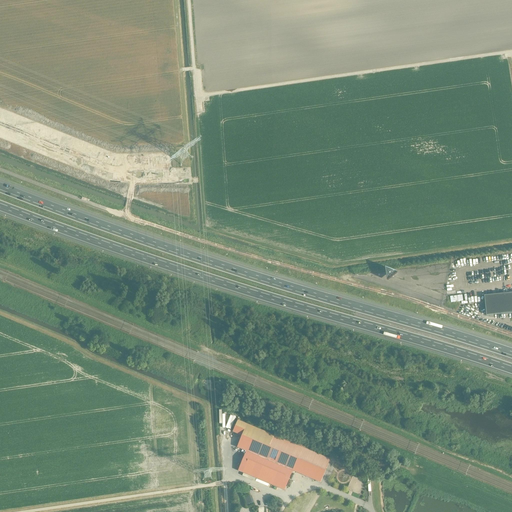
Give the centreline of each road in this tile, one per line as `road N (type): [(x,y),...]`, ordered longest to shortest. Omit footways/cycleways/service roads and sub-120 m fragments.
road 1 (track): [(511,476),(0,261)]
road 2 (motorway): [(511,351),(223,265),(0,185)]
road 3 (motorway): [(0,207),(190,274),(511,370)]
road 4 (track): [(372,511),(321,485),(285,493),(251,480),(24,511)]
road 5 (track): [(251,480),(233,470),(220,433),(190,415),(0,335)]
